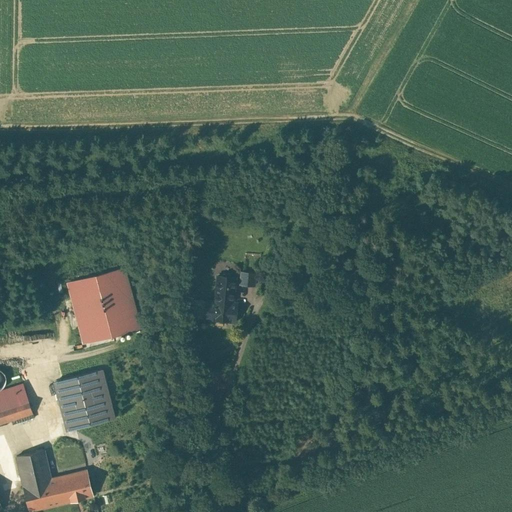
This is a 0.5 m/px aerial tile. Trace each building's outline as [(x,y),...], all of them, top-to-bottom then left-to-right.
[(124,268),(68,283),(83,342),(140,327),(124,268)] [(255,273),(242,271),(240,283),(254,285),(255,273)] [(221,275),(217,275),(215,301),(232,303),(235,276),(232,276),(230,273),(223,272),(221,275)] [(235,321),(237,303),(232,303),(215,301),(206,300),(204,318),(235,321)] [(115,417),(102,369),(54,382),(66,431),(115,417)] [(0,423),(32,413),(23,385),(0,392),(0,423)] [(51,479),(44,449),(16,456),(29,510),(93,495),(87,470),(51,479)]
